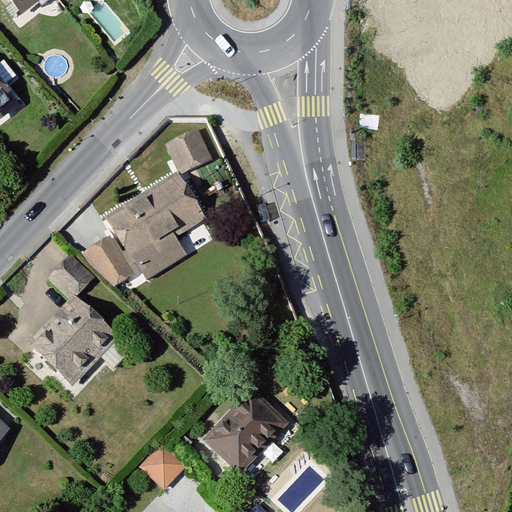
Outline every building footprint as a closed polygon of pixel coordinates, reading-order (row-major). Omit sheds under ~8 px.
[(10,0),(23,15),(41,1),(40,0),(10,0)] [(0,121),(1,123),(22,107),(0,78),(0,121)] [(198,130),(166,145),(180,175),(212,160),(198,130)] [(177,172),(105,218),(144,280),(185,255),(176,239),(207,220),(177,172)] [(257,205),(263,226),(271,223),(266,203),(257,205)] [(110,237),(81,253),(113,288),(134,275),(110,237)] [(117,336),(73,295),(28,343),(72,384),(117,336)] [(251,388),(202,439),(240,475),(288,424),(251,388)] [(0,442),(10,430),(0,420),(0,442)] [(163,443),(139,468),(163,491),(187,466),(163,443)]
